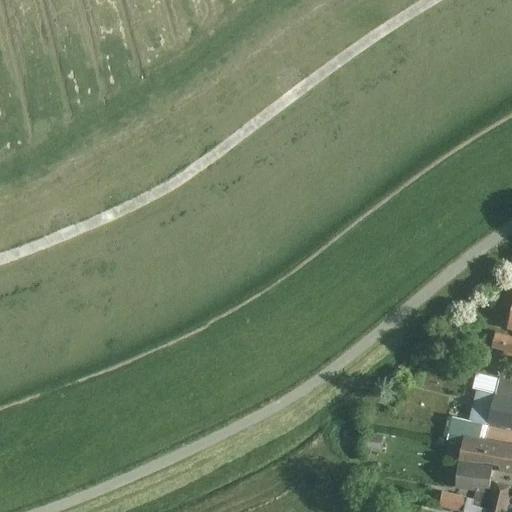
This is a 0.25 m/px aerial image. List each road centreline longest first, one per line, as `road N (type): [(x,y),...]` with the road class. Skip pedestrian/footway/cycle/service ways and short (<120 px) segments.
road 1 (residential): [(44,511),(196,449),(302,393),(511,223)]
road 2 (track): [(0,263),(157,200),(440,0)]
